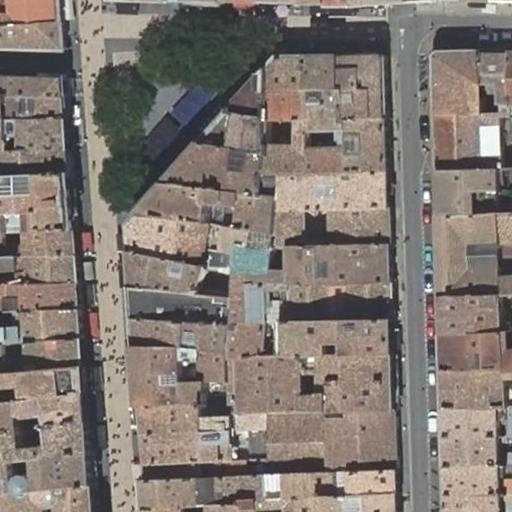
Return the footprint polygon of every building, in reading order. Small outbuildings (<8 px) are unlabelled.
[(65,7),(64,0),(0,0),(0,25),(66,20),(65,7)] [(67,34),(66,20),(0,25),(0,46),(29,48),(68,49),(67,34)] [(501,96),(502,116),(511,116),(511,50),(498,51),(483,51),(483,85),(485,85),(500,86),(501,96)] [(438,77),(439,114),(486,115),(485,100),(476,100),(476,86),(483,85),(483,51),(437,55),(438,77)] [(364,54),(343,55),(344,91),(350,91),(351,117),(390,116),(389,85),(388,56),(385,54),(364,54)] [(273,65),(271,117),(271,119),(298,120),(298,143),(278,142),(278,130),(271,130),(271,141),(270,141),(269,151),(269,172),(311,171),(311,148),(311,129),(312,55),(294,55),(281,56),(273,65)] [(327,55),(312,55),(311,129),(344,128),(344,147),(311,148),(311,171),(353,171),(352,147),(351,128),(351,117),(350,91),(344,91),(343,55),(327,55)] [(252,88),(232,111),(271,117),(273,65),(252,88)] [(29,75),(0,74),(0,93),(21,95),(72,96),(71,87),(70,76),(29,75)] [(183,121),(211,89),(195,75),(167,107),(183,121)] [(485,92),(501,96),(500,86),(485,85),(485,92)] [(0,93),(0,174),(77,172),(76,160),(75,149),(28,150),(15,150),(15,136),(15,118),(73,117),(72,107),(72,96),(21,95),(0,93)] [(271,117),(232,111),(225,119),(218,126),(204,142),(269,151),(270,141),(271,141),(271,130),(272,123),(271,119),(271,117)] [(486,115),(439,114),(439,139),(440,168),(489,168),(501,167),(505,167),(504,162),(502,116),(486,115)] [(352,147),(353,171),(392,170),(391,159),(391,141),(390,116),(351,117),(351,128),(352,147)] [(74,133),(73,117),(15,118),(15,136),(15,150),(28,150),(75,149),(74,133)] [(269,151),(204,142),(187,161),(167,183),(268,194),(268,193),(269,172),(269,151)] [(441,192),(442,216),(503,213),(501,167),(489,168),(440,168),(441,192)] [(503,214),(511,213),(511,167),(505,167),(501,167),(503,213),(503,214)] [(311,171),(269,172),(268,193),(280,194),(279,208),(307,207),(333,206),(393,205),(392,188),(392,170),(353,171),(311,171)] [(78,199),(77,172),(0,174),(0,229),(80,228),(78,199)] [(268,194),(167,183),(156,196),(141,213),(214,223),(216,202),(246,206),(244,227),(244,228),(277,232),(279,208),(280,194),(268,193),(268,194)] [(307,207),(279,208),(277,232),(276,244),(291,244),(394,243),(393,224),(393,205),(333,206),(333,236),(307,236),(307,207)] [(214,223),(141,213),(136,218),(129,226),(131,242),(131,252),(212,266),(217,267),(224,268),(239,271),(241,245),(275,248),(275,246),(276,244),(277,232),(244,228),(244,227),(226,225),(218,250),(209,248),(214,223)] [(511,213),(503,214),(503,213),(442,216),(443,244),(443,275),(444,296),(501,294),(505,294),(511,293),(511,213)] [(81,240),(80,228),(0,229),(0,256),(1,256),(24,255),(82,254),(81,240)] [(394,262),(394,243),(291,244),(276,244),(275,246),(275,248),(241,245),(239,271),(238,285),(283,284),(395,281),(394,262)] [(212,266),(131,252),(132,268),(134,287),(204,294),(212,266)] [(83,269),(82,254),(24,255),(1,256),(0,285),(84,282),(83,269)] [(224,268),(217,267),(215,274),(222,275),(224,268)] [(396,301),(395,281),(283,284),(283,290),(293,290),(295,322),(396,320),(396,301)] [(0,285),(0,294),(0,312),(86,308),(85,295),(84,282),(0,285)] [(204,294),(134,287),(135,303),(136,318),(191,321),(207,322),(235,323),(235,322),(270,321),(270,291),(283,290),(283,284),(238,285),(237,297),(204,294)] [(444,313),(445,333),(508,331),(511,331),(511,323),(507,324),(506,300),(511,299),(511,293),(505,294),(501,294),(444,296),(444,313)] [(0,312),(0,341),(88,338),(87,321),(86,308),(0,312)] [(191,321),(136,318),(137,332),(138,346),(189,346),(191,321)] [(289,357),(397,355),(397,338),(396,320),(295,322),(289,322),(289,357)] [(192,347),(205,348),(207,322),(191,321),(189,346),(192,347)] [(233,352),(232,357),(282,357),(281,349),(271,349),(270,321),(235,322),(235,323),(233,352)] [(205,348),(233,352),(235,323),(207,322),(205,348)] [(445,351),(446,371),(509,369),(511,368),(511,348),(507,349),(507,337),(511,337),(511,331),(508,331),(445,333),(445,351)] [(88,338),(0,341),(0,372),(91,365),(89,351),(88,338)] [(141,388),(142,404),(211,399),(233,397),(232,357),(233,352),(205,348),(192,347),(189,346),(138,346),(139,361),(141,388)] [(233,408),(234,412),(270,410),(399,409),(398,380),(397,355),(289,357),(282,357),(232,357),(233,397),(233,408)] [(0,372),(0,400),(92,392),(92,379),(91,365),(0,372)] [(447,390),(447,409),(511,406),(509,369),(446,371),(447,390)] [(0,400),(0,431),(95,423),(94,408),(92,392),(0,400)] [(143,418),(144,434),(234,428),(234,412),(233,408),(227,408),(227,414),(207,415),(211,399),(142,404),(143,418)] [(448,425),(448,437),(502,436),(502,413),(509,413),(510,436),(511,436),(511,406),(447,409),(448,425)] [(270,418),(270,428),(271,458),(271,474),(401,469),(400,439),(399,409),(270,410),(270,418)] [(234,412),(234,428),(270,428),(270,418),(270,410),(234,412)] [(502,413),(502,436),(510,436),(509,413),(502,413)] [(0,461),(97,451),(96,436),(95,423),(0,431),(0,461)] [(145,447),(146,462),(205,460),(220,460),(237,459),(235,442),(234,428),(144,434),(145,447)] [(448,451),(449,467),(504,466),(511,465),(511,436),(510,436),(502,436),(448,437),(448,451)] [(252,440),(235,442),(237,459),(248,459),(253,459),(252,440)] [(97,451),(0,461),(0,493),(98,484),(98,466),(97,451)] [(271,474),(271,458),(253,459),(248,459),(249,475),(271,474)] [(249,475),(248,459),(237,459),(220,460),(220,476),(249,475)] [(205,460),(146,462),(147,469),(147,478),(206,476),(205,460)] [(220,460),(205,460),(206,476),(220,476),(220,460)] [(449,481),(450,496),(505,494),(511,493),(511,481),(505,482),(504,466),(449,467),(449,481)] [(206,476),(147,478),(148,493),(149,506),(247,500),(247,499),(302,496),(302,497),(401,492),(401,481),(401,469),(271,474),(249,475),(220,476),(221,491),(207,492),(206,476)] [(221,491),(220,476),(206,476),(207,492),(221,491)] [(98,484),(0,493),(0,511),(51,511),(52,507),(64,505),(64,511),(100,511),(100,500),(98,484)] [(401,492),(302,497),(302,511),(401,511),(402,502),(401,492)] [(511,511),(511,493),(505,494),(450,496),(449,511),(511,511)] [(247,500),(149,506),(149,511),(302,511),(302,497),(302,496),(247,499),(247,500)]
